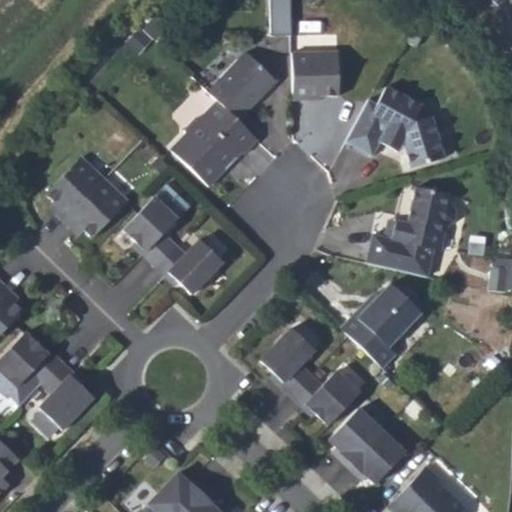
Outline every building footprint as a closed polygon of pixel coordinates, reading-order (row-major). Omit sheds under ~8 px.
[(272,0),(272,33),(292,34),(291,0),(272,0)] [(339,50),(293,50),(294,99),(311,98),(311,95),(321,95),(340,94),(339,50)] [(243,53),(205,94),(214,103),(238,125),(249,113),(247,112),(274,83),(243,53)] [(374,106),(365,101),(344,140),(371,155),(377,143),(379,139),(397,148),(400,144),(407,169),(440,160),(428,118),(423,121),(414,116),(419,108),(384,89),(374,106)] [(238,125),(214,103),(199,119),(195,119),(183,131),(183,136),(168,151),(206,189),(223,171),(223,164),(227,160),(233,160),(239,154),(241,156),(255,142),(238,125)] [(397,148),(379,139),(377,143),(394,153),(397,148)] [(102,181),(79,158),(43,196),(51,204),(56,208),(51,212),(62,223),(102,181)] [(125,203),(102,181),(62,223),(73,233),(77,228),(81,232),(89,240),(125,203)] [(440,190),(407,183),(398,221),(395,220),(390,239),(371,235),(364,265),(425,278),(432,249),(438,251),(442,232),(432,229),(434,222),(437,222),(445,218),(448,208),(443,200),(438,199),(440,190)] [(162,233),(189,206),(166,184),(122,230),(135,242),(144,251),(142,255),(153,266),(173,244),(162,233)] [(81,232),(77,228),(73,233),(77,237),(81,232)] [(185,255),(173,244),(153,266),(165,276),(168,273),(177,283),(190,295),(221,262),(198,240),(185,255)] [(142,255),(144,251),(135,242),(132,245),(142,255)] [(168,273),(165,276),(174,285),(177,283),(168,273)] [(0,285),(0,323),(14,308),(6,300),(2,296),(6,292),(0,285)] [(338,330),(380,370),(393,356),(386,349),(419,315),(413,309),(413,299),(403,291),(393,291),(387,286),(374,299),(355,320),(351,316),(338,330)] [(374,299),(371,296),(351,316),(355,320),(374,299)] [(311,352),(288,330),(257,363),(270,375),(279,384),(276,388),(288,398),(308,377),(297,367),(311,352)] [(35,346),(23,334),(0,357),(0,394),(1,396),(7,396),(19,406),(39,384),(59,364),(48,352),(45,355),(35,346)] [(48,352),(38,343),(35,346),(45,355),(48,352)] [(59,364),(39,384),(50,395),(36,409),(40,413),(56,428),(60,433),(90,402),(77,388),(68,379),(71,376),(59,364)] [(319,388),(308,377),(288,398),(300,410),(303,406),(312,416),(325,428),(356,395),(333,373),(319,388)] [(279,384),(270,375),(267,378),(276,388),(279,384)] [(80,385),(71,376),(68,379),(77,388),(80,385)] [(303,406),(300,410),(309,418),(312,416),(303,406)] [(379,432),(356,410),(321,447),(329,455),(333,459),(329,464),(340,474),(379,432)] [(56,428),(40,413),(30,423),(46,438),(56,428)] [(402,454),(379,432),(340,474),(350,484),(354,480),(359,483),(367,491),(402,454)] [(0,477),(16,461),(0,446),(0,492),(6,486),(0,480),(0,477)] [(333,459),(329,455),(324,459),(329,464),(333,459)] [(423,469),(386,507),(391,511),(459,511),(461,510),(434,485),(436,483),(423,469)] [(177,477),(147,509),(150,511),(187,511),(204,495),(193,485),(189,489),(185,484),(177,477)] [(189,480),(185,484),(189,489),(193,485),(189,480)] [(359,483),(354,480),(350,484),(355,488),(359,483)] [(204,495),(187,511),(213,511),(211,510),(215,505),(204,495)]
